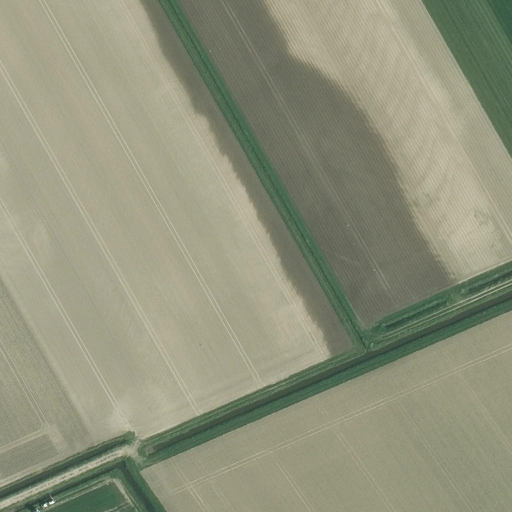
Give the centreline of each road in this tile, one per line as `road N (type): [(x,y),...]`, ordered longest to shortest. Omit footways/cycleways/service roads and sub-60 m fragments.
road 1 (track): [(379,339),(511,282)]
road 2 (track): [(0,508),(125,453)]
